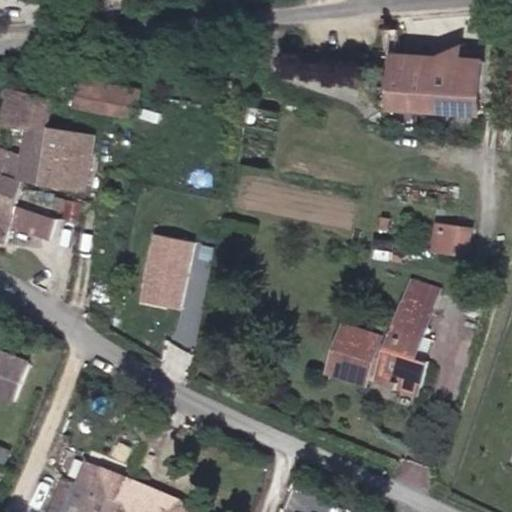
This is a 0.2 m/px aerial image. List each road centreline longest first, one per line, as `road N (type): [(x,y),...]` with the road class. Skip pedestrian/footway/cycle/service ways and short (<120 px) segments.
road 1 (unclassified): [(0,48),(442,0)]
road 2 (unclassified): [(0,290),(295,427)]
road 3 (unclassified): [(295,427),(476,511)]
road 4 (unknown): [(75,325),(17,511)]
